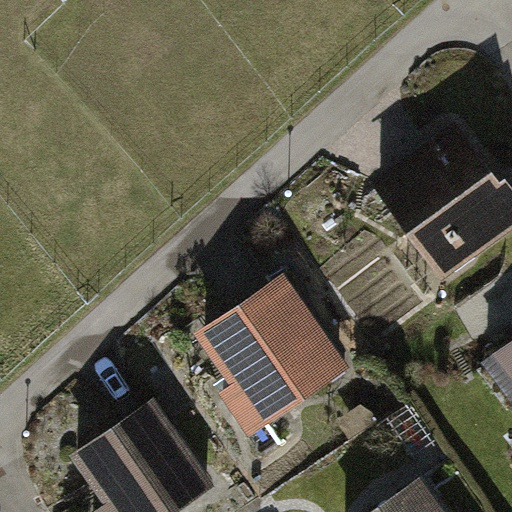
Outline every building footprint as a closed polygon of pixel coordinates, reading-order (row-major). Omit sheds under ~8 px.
[(511,218),(451,136),(379,189),(442,273),(511,220),(511,218)] [(306,279),(221,327),(277,424),(362,375),(306,279)] [(511,337),(490,353),(511,384),(511,337)] [(177,414),(92,463),(120,511),(230,511),(233,510),(177,414)] [(469,511),(448,474),(380,511),(469,511)]
